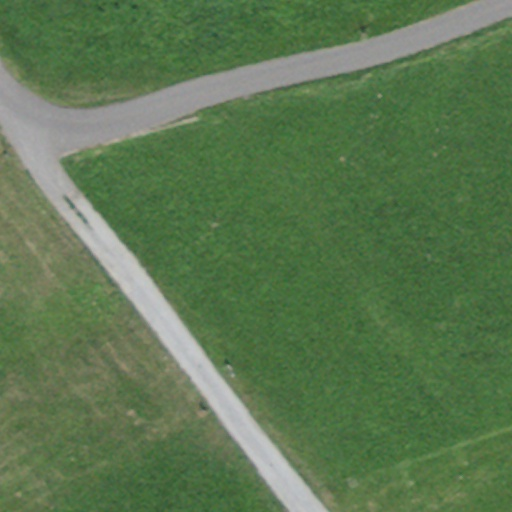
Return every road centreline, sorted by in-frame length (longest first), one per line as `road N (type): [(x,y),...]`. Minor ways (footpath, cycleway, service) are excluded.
road 1 (residential): [(0,100),(30,146),(511,10)]
road 2 (track): [(318,511),(30,146)]
